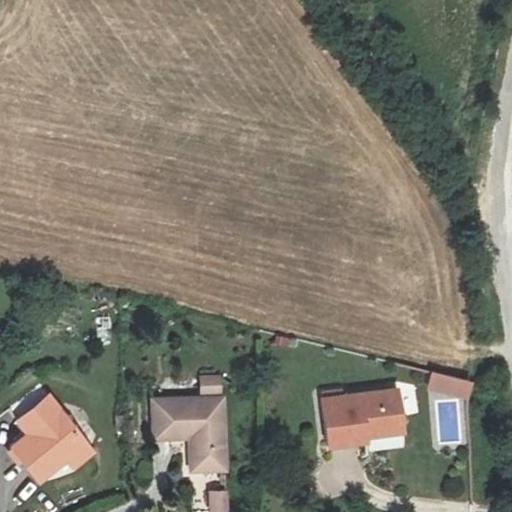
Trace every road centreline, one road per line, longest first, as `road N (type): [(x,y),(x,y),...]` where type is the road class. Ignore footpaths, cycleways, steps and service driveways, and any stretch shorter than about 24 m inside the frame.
road 1 (track): [(497,209),(465,190),(339,0)]
road 2 (unclassified): [(511,83),(497,209)]
